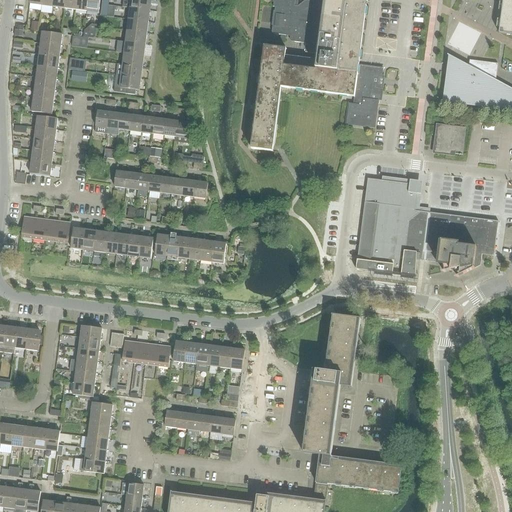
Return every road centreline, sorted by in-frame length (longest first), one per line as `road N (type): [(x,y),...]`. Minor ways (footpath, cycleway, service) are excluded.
road 1 (residential): [(140,408),(134,455),(249,470),(265,352),(259,322)]
road 2 (residential): [(511,177),(358,163),(337,290)]
road 3 (residential): [(259,322),(54,301)]
road 4 (residential): [(0,403),(39,399),(54,301)]
